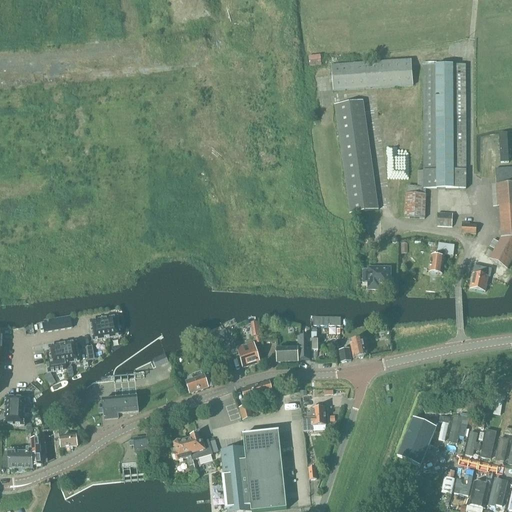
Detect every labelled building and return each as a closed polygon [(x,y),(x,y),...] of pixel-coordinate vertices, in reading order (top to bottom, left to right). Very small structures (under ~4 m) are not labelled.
[(309,56),(310,65),(322,64),(321,55),(309,56)] [(331,66),(333,92),(413,87),(411,61),(331,66)] [(422,66),(423,96),(423,190),(466,189),(466,66),(422,66)] [(335,106),(350,214),(380,209),(364,102),(335,106)] [(508,133),(500,133),(501,162),(509,162),(508,133)] [(511,186),(511,170),(496,172),(496,174),(494,174),(494,179),(496,179),(497,187),(511,186)] [(404,218),(425,219),(426,195),(405,194),(404,218)] [(489,259),(507,270),(511,260),(511,207),(499,208),(501,238),(498,243),(493,241),(490,247),(494,250),(489,259)] [(452,215),(437,214),(436,227),(452,228),(452,215)] [(476,226),(462,225),(461,234),(476,235),(476,226)] [(437,258),(431,257),(429,274),(442,276),(444,256),(453,257),(454,246),(438,244),(437,252),(440,252),(439,255),(438,255),(437,258)] [(490,278),(491,270),(474,267),(472,275),(473,275),(470,290),(485,293),(488,278),(490,278)] [(390,269),(368,269),(368,270),(362,270),(362,284),(368,284),(368,291),(377,291),(377,288),(390,288),(390,287),(391,287),(393,285),(393,280),(391,279),(390,279),(390,269)] [(51,321),(44,322),(44,324),(46,333),(52,332),(59,331),(65,330),(72,329),(70,318),(70,317),(64,318),(57,319),(51,321)] [(117,318),(104,320),(107,340),(121,337),(117,318)] [(342,320),(313,319),(313,328),(342,328),(342,320)] [(104,320),(90,322),(93,342),(107,340),(104,320)] [(307,337),(298,337),(298,347),(298,351),(298,352),(298,362),(310,362),(310,338),(307,337)] [(362,342),(349,344),(351,352),(353,360),(358,359),(360,360),(363,360),(364,358),(365,357),(365,354),(362,342)] [(79,363),(76,343),(62,345),(65,365),(79,363)] [(253,344),(237,349),(239,356),(225,360),(229,373),(259,364),(253,344)] [(65,365),(62,345),(48,348),(51,363),(46,364),(48,374),(66,371),(65,365)] [(89,360),(95,359),(93,346),(86,347),(89,360)] [(205,346),(198,349),(201,357),(208,354),(205,346)] [(276,351),(276,364),(298,364),(298,352),(298,351),(276,351)] [(350,353),(339,354),(339,355),(341,363),(341,364),(351,362),(351,360),(350,353)] [(152,360),(156,369),(168,364),(165,355),(152,360)] [(205,377),(185,384),(189,396),(209,389),(205,377)] [(241,391),(245,403),(273,394),(269,382),(241,391)] [(103,413),(104,421),(118,419),(118,416),(138,414),(137,397),(136,397),(136,399),(130,399),(130,398),(129,398),(129,399),(127,400),(123,400),(123,399),(123,400),(117,401),(117,399),(116,399),(116,401),(102,402),(103,413)] [(5,410),(5,412),(25,413),(25,399),(5,398),(5,410)] [(504,420),(509,404),(502,402),(497,419),(504,420)] [(493,404),(490,416),(490,417),(496,418),(499,405),(493,404)] [(479,412),(489,413),(490,406),(480,405),(479,412)] [(239,409),(242,418),(243,421),(252,418),(249,406),(239,409)] [(316,410),(312,410),(313,411),(310,412),(310,416),(302,416),(303,433),(312,433),(312,428),(325,427),(325,409),(321,410),(320,409),(317,409),(316,410)] [(5,412),(4,426),(24,427),(25,413),(5,412)] [(460,419),(454,417),(448,443),(457,445),(459,438),(465,439),(470,416),(461,414),(460,419)] [(436,429),(414,420),(397,458),(420,468),(436,429)] [(448,425),(443,424),(439,441),(444,442),(448,425)] [(51,488),(59,484),(53,426),(44,427),(50,480),(51,488)] [(491,460),(498,432),(487,430),(481,457),(491,460)] [(221,452),(227,511),(273,511),(287,511),(279,433),(242,437),(244,449),(221,452)] [(475,443),(477,435),(470,433),(465,456),(472,457),(474,451),(479,452),(481,444),(475,443)] [(191,440),(185,442),(193,466),(194,465),(193,462),(213,456),(208,441),(200,444),(198,436),(190,438),(191,440)] [(76,437),(60,439),(61,450),(77,448),(76,437)] [(147,439),(133,440),(133,441),(133,442),(134,447),(135,455),(145,454),(149,453),(147,439)] [(33,441),(32,441),(32,449),(31,449),(32,450),(32,456),(32,467),(43,466),(42,453),(41,454),(39,440),(33,441)] [(193,466),(185,442),(180,443),(177,443),(175,445),(174,445),(175,451),(173,452),(176,463),(188,459),(189,461),(187,462),(188,467),(189,467),(191,473),(196,472),(194,465),(193,466)] [(502,463),(506,446),(500,444),(496,462),(502,463)] [(9,455),(9,470),(32,470),(32,467),(32,456),(32,450),(31,449),(26,449),(26,455),(9,455)] [(464,482),(457,480),(455,489),(469,492),(472,478),(465,476),(464,482)] [(395,495),(411,499),(414,482),(400,477),(395,495)] [(441,494),(451,496),(454,480),(444,478),(441,494)] [(508,483),(494,479),(488,506),(495,508),(495,507),(502,508),(508,483)] [(474,483),(468,505),(484,509),(489,486),(474,483)]
